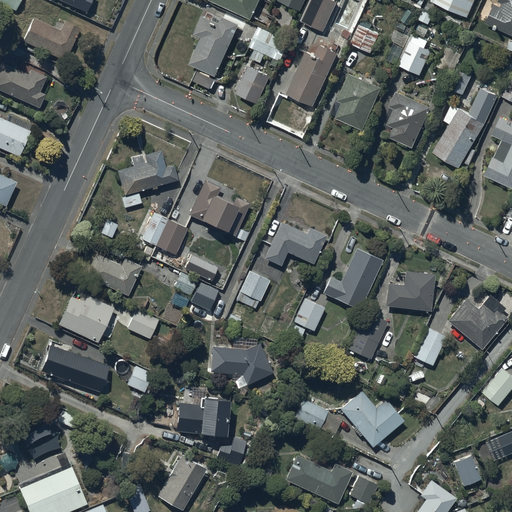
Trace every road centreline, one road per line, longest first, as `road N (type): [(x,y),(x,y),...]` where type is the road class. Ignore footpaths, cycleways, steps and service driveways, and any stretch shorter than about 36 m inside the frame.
road 1 (residential): [(114,80),(511,260)]
road 2 (residential): [(114,80),(0,331)]
